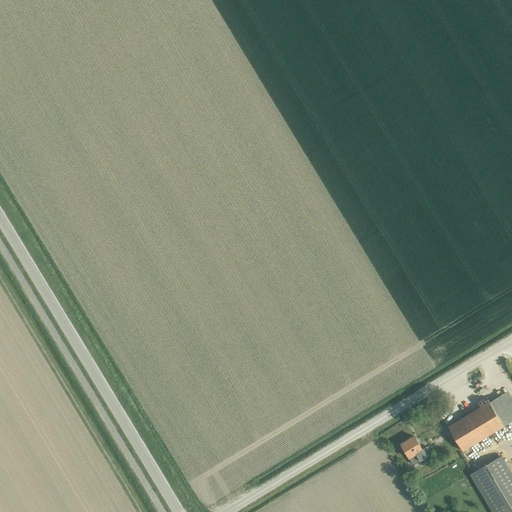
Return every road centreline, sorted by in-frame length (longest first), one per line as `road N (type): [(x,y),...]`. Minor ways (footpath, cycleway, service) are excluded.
road 1 (tertiary): [(179,511),(0,215)]
road 2 (unclassified): [(229,511),(511,340)]
